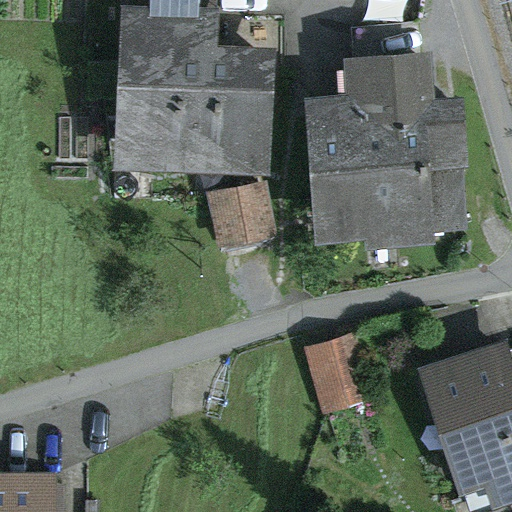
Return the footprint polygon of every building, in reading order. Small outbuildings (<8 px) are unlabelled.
[(130,4),(127,76),(262,82),(264,48),(210,45),(212,8),(142,4),(130,4)] [(324,156),(458,150),(455,103),(428,105),(425,55),(356,58),(358,97),(321,98),(324,156)] [(258,156),(262,82),(127,76),(123,149),(258,156)] [(458,150),(324,156),(327,222),(461,216),(458,150)] [(356,327),(302,342),(323,416),(376,401),(356,327)] [(511,365),(505,341),(423,364),(453,472),(511,455),(511,365)] [(40,511),(41,490),(0,489),(0,511),(40,511)]
